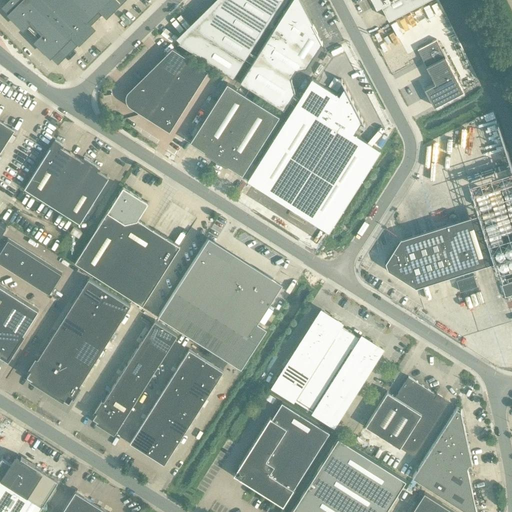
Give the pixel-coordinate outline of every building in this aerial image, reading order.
[(33,31),(51,12),(58,6),(52,0),(9,0),(4,5),(10,12),(9,13),(23,27),(26,24),(33,31)] [(79,0),(63,0),(58,6),(51,12),(78,40),(79,41),(94,27),(91,24),(97,18),(79,0)] [(120,0),(79,0),(97,18),(104,11),(107,14),(120,1),(121,1),(120,0)] [(220,0),(178,43),(179,42),(233,77),(281,0),(220,0)] [(284,109),(289,100),(292,103),(297,96),(294,93),(295,91),(291,77),(296,69),(307,67),(322,42),(300,0),(291,0),(256,55),(253,53),(248,60),(252,63),(240,81),(284,109)] [(373,0),(377,6),(381,4),(389,19),(424,0),(373,0)] [(51,12),(33,31),(39,37),(36,40),(50,55),(52,53),(58,60),(78,40),(51,12)] [(463,91),(436,39),(417,48),(435,83),(425,88),(434,106),(463,91)] [(172,48),(159,61),(173,76),(175,74),(180,65),(186,56),(172,48)] [(180,65),(202,79),(207,70),(186,56),(180,65)] [(159,61),(152,68),(168,85),(170,82),(173,76),(159,61)] [(175,74),(196,87),(202,79),(180,65),(175,74)] [(144,75),(163,93),(164,91),(168,85),(152,68),(144,75)] [(170,82),(191,96),(196,87),(175,74),(173,76),(170,82)] [(137,82),(150,95),(157,102),(159,99),(163,93),(144,75),(137,82)] [(365,124),(341,79),(344,86),(339,94),(312,77),(247,179),(329,231),(381,149),(353,132),(362,119),(364,124),(365,124)] [(139,111),(140,111),(150,95),(137,82),(137,83),(138,84),(131,91),(130,93),(129,95),(129,98),(129,100),(131,102),(132,104),(140,109),(139,111)] [(164,91),(186,104),(191,96),(170,82),(168,85),(164,91)] [(205,153),(215,159),(253,99),(227,82),(190,141),(205,150),(205,153)] [(159,99),(167,104),(180,113),(186,104),(164,91),(163,93),(159,99)] [(140,111),(148,116),(157,102),(150,95),(140,111)] [(148,116),(157,122),(167,104),(159,99),(157,102),(148,116)] [(253,99),(215,159),(225,165),(228,165),(242,174),(279,115),(253,99)] [(167,104),(157,122),(169,130),(180,113),(167,104)] [(0,152),(15,129),(0,119),(0,152)] [(25,187),(43,199),(72,153),(62,146),(63,144),(55,139),(25,187)] [(43,199),(61,211),(92,162),(84,157),(83,159),(72,153),(43,199)] [(92,162),(61,211),(80,222),(109,176),(99,169),(100,168),(92,162)] [(138,218),(146,206),(141,202),(139,198),(140,196),(123,186),(107,211),(75,262),(142,305),(180,245),(138,218)] [(386,261),(388,268),(416,286),(474,267),(458,219),(400,238),(386,261)] [(70,231),(79,237),(82,232),(74,226),(70,231)] [(158,315),(241,367),(265,329),(256,323),(281,285),(281,283),(208,236),(207,238),(174,290),(158,315)] [(0,250),(0,261),(4,264),(17,244),(8,238),(0,250)] [(4,264),(13,270),(26,250),(17,244),(4,264)] [(13,270),(22,276),(35,255),(26,250),(13,270)] [(22,276),(31,281),(44,261),(35,255),(22,276)] [(31,281),(40,287),(53,267),(44,261),(31,281)] [(40,287),(49,293),(62,272),(53,267),(40,287)] [(83,287),(104,300),(109,291),(88,277),(88,278),(83,287)] [(511,281),(501,285),(505,297),(511,294),(511,281)] [(0,316),(14,294),(0,285),(0,316)] [(77,296),(98,309),(104,300),(83,287),(77,296)] [(104,300),(124,313),(130,305),(131,304),(109,291),(104,300)] [(14,294),(0,316),(0,353),(8,358),(38,309),(14,294)] [(71,304),(92,318),(98,309),(77,296),(71,304)] [(104,300),(98,309),(119,322),(124,313),(104,300)] [(66,313),(87,327),(92,318),(71,304),(66,313)] [(98,309),(92,318),(113,331),(119,322),(98,309)] [(313,322),(305,334),(315,341),(332,315),(331,315),(321,309),(313,322),(313,321),(312,322),(313,322)] [(60,322),(81,335),(87,327),(66,313),(60,322)] [(332,315),(315,341),(325,347),(340,324),(340,325),(342,322),(332,316),(332,315)] [(92,318),(87,327),(108,340),(113,331),(92,318)] [(149,329),(171,343),(177,334),(154,319),(154,320),(149,329)] [(55,331),(75,344),(81,335),(60,322),(55,331)] [(297,347),(296,347),(328,367),(336,354),(351,330),(350,330),(350,331),(340,325),(340,324),(325,347),(315,341),(305,334),(297,347)] [(87,327),(81,335),(102,349),(108,340),(87,327)] [(143,337),(166,352),(171,343),(149,329),(143,337)] [(351,330),(336,354),(346,360),(360,337),(350,331),(351,330)] [(49,340),(70,353),(75,344),(55,331),(49,340)] [(81,335),(75,344),(96,358),(102,349),(81,335)] [(360,337),(346,360),(356,367),(372,341),(372,340),(372,341),(362,335),(360,337)] [(137,346),(160,361),(166,352),(143,337),(137,346)] [(43,349),(64,362),(70,353),(49,340),(43,349)] [(356,367),(366,373),(374,361),(375,361),(374,360),(382,348),(372,341),(373,341),(372,341),(356,367)] [(75,344),(70,353),(91,367),(96,358),(75,344)] [(132,355),(155,370),(160,361),(137,346),(132,355)] [(297,347),(289,360),(320,379),(328,367),(296,347),(297,347)] [(189,348),(171,377),(188,388),(195,376),(206,359),(189,348)] [(38,358),(59,371),(64,362),(43,349),(38,357),(38,358)] [(70,353),(64,362),(85,375),(91,367),(70,353)] [(336,354),(328,367),(359,386),(358,386),(366,373),(356,367),(346,360),(336,354)] [(126,364),(149,378),(155,370),(132,355),(126,364)] [(31,379),(47,389),(59,371),(38,358),(36,359),(35,358),(29,368),(30,369),(27,374),(32,377),(31,379)] [(223,370),(206,359),(195,376),(213,387),(223,370)] [(280,372),(311,392),(320,379),(289,360),(281,372),(280,372)] [(64,362),(59,371),(80,384),(80,383),(85,375),(64,362)] [(121,373),(143,387),(149,378),(126,364),(121,373)] [(328,367),(320,379),(350,399),(358,386),(359,386),(328,367)] [(47,389),(63,399),(64,398),(69,401),(73,396),(74,397),(80,387),(79,386),(80,384),(59,371),(47,389)] [(273,385),(303,405),(311,392),(280,372),(281,373),(273,385)] [(115,382),(138,396),(143,387),(121,373),(115,382)] [(195,376),(188,388),(205,399),(213,387),(195,376)] [(396,396),(387,390),(365,425),(414,456),(449,401),(408,376),(396,396)] [(171,377),(163,389),(180,400),(188,388),(171,377)] [(320,379),(311,392),(343,412),(343,411),(342,411),(350,399),(320,379)] [(109,391),(132,405),(138,396),(115,382),(109,391)] [(188,388),(180,400),(197,411),(205,399),(188,388)] [(163,389),(156,401),(173,412),(180,400),(163,389)] [(104,399),(126,414),(132,405),(109,391),(104,399)] [(311,392),(303,405),(334,424),(342,411),(343,412),(311,392)] [(115,432),(126,414),(104,399),(102,401),(101,400),(95,410),(96,411),(93,416),(98,419),(97,420),(115,431),(115,432)] [(180,400),(173,412),(190,423),(197,411),(180,400)] [(156,401),(148,413),(165,424),(173,412),(156,401)] [(270,416),(269,418),(234,474),(283,505),(294,488),(329,431),(282,401),(272,417),(270,416)] [(472,463),(461,409),(460,410),(456,407),(457,406),(412,476),(469,511),(476,511),(477,511),(467,467),(469,463),(472,463)] [(173,412),(165,424),(182,435),(190,423),(173,412)] [(148,413),(141,425),(158,435),(165,424),(148,413)] [(165,424),(158,435),(175,446),(182,435),(165,424)] [(130,442),(147,453),(158,435),(141,425),(130,442)] [(158,435),(147,453),(164,464),(175,446),(158,435)] [(338,436),(290,511),(384,511),(406,479),(338,436)] [(0,458),(0,511),(37,511),(58,479),(21,456),(20,457),(16,455),(12,462),(2,456),(0,458)] [(75,490),(61,511),(99,511),(102,507),(75,490)] [(411,511),(456,511),(424,491),(411,511)]
